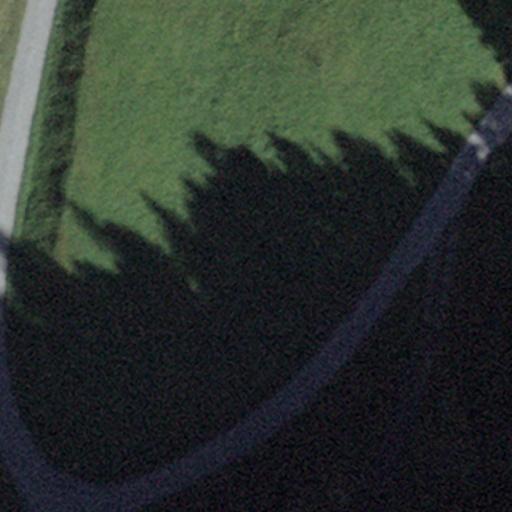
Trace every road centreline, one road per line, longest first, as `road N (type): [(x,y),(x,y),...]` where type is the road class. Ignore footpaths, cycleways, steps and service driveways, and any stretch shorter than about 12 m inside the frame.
road 1 (track): [(511,105),(361,323),(303,390),(245,434),(97,511)]
road 2 (track): [(438,203),(438,291),(388,468),(355,511)]
road 3 (track): [(0,220),(43,0)]
road 4 (track): [(52,511),(0,391)]
